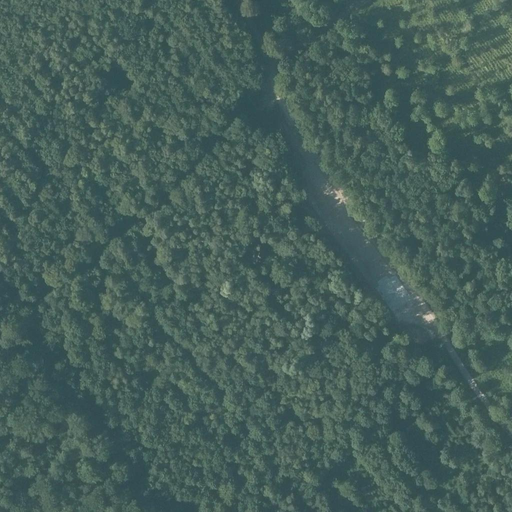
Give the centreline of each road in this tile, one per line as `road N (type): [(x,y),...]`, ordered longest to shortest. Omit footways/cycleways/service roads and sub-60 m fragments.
road 1 (track): [(511,435),(307,145),(235,0)]
road 2 (track): [(0,320),(142,210),(244,97),(272,79)]
